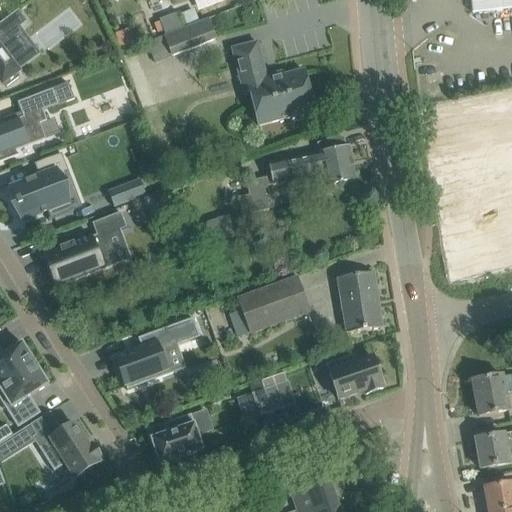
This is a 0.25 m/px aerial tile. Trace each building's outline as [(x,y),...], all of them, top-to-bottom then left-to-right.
[(222,0),(177,0),(188,27),(208,19),(227,12),(222,0)] [(511,0),(471,0),(473,14),(511,10),(511,0)] [(0,82),(2,85),(3,84),(6,88),(19,78),(16,74),(18,73),(10,63),(22,54),(7,35),(24,22),(16,11),(0,23),(0,82)] [(164,36),(182,29),(177,15),(159,22),(164,36)] [(182,29),(164,36),(163,37),(169,53),(214,36),(208,19),(188,27),(182,29)] [(267,81),(257,43),(231,50),(242,89),(248,87),(258,127),(314,112),(303,71),(267,81)] [(0,126),(0,162),(18,156),(16,151),(15,150),(45,139),(40,125),(47,122),(43,112),(74,100),(67,83),(16,103),(20,113),(22,118),(0,126)] [(511,145),(508,126),(487,130),(491,150),(495,171),(495,173),(511,169),(511,145)] [(487,130),(450,137),(454,157),(491,150),(487,130)] [(351,163),(348,148),(346,149),(344,140),(339,136),(317,145),(319,154),(286,161),(290,182),(296,181),(304,179),(324,174),(322,169),(351,163)] [(491,150),(454,157),(458,177),(495,171),(491,150)] [(38,178),(10,189),(22,222),(47,213),(49,219),(48,220),(48,221),(72,212),(72,211),(70,212),(60,187),(68,184),(64,174),(68,172),(61,154),(34,165),(38,178)] [(290,182),(286,161),(268,165),(272,186),(290,182)] [(355,181),(351,163),(322,169),(324,174),(304,179),(296,181),(299,193),(355,181)] [(511,169),(495,173),(498,191),(502,211),(511,209),(511,169)] [(495,171),(458,177),(461,198),(498,191),(495,173),(495,171)] [(249,197),(239,199),(245,216),(269,211),(262,180),(246,183),(249,197)] [(498,191),(461,198),(465,218),(502,211),(498,191)] [(250,233),(242,212),(192,231),(200,253),(250,233)] [(59,250),(45,256),(45,258),(51,273),(56,286),(58,285),(113,264),(103,237),(120,231),(126,229),(120,213),(92,224),(96,236),(74,245),(73,244),(59,249),(59,250)] [(346,335),(382,329),(373,274),(337,280),(346,335)] [(250,335),(308,314),(296,279),(238,300),(250,335)] [(141,348),(113,358),(124,389),(125,388),(126,391),(139,386),(138,386),(153,380),(152,377),(167,372),(160,352),(176,346),(190,341),(191,341),(199,338),(192,319),(137,339),(141,348)] [(0,386),(35,364),(21,343),(3,355),(0,351),(0,386)] [(353,355),(326,365),(338,400),(364,392),(365,395),(383,389),(381,385),(382,385),(372,359),(356,364),(353,355)] [(40,414),(29,397),(48,385),(35,364),(0,386),(0,401),(17,429),(40,414)] [(472,382),(478,417),(509,411),(505,394),(511,392),(511,376),(502,378),(502,376),(472,382)] [(275,386),(263,390),(271,413),(283,409),(275,386)] [(263,390),(251,395),(259,417),(271,413),(263,390)] [(36,437),(56,424),(50,413),(29,426),(36,437)] [(166,434),(150,440),(159,466),(174,461),(188,457),(188,456),(203,451),(191,415),(163,425),(166,434)] [(7,425),(0,428),(0,443),(13,435),(7,425)] [(98,464),(101,462),(91,446),(88,448),(74,425),(38,448),(53,472),(65,465),(75,479),(98,464)] [(511,433),(475,440),(480,470),(509,465),(509,464),(511,463),(511,433)] [(297,511),(310,511),(336,503),(326,474),(325,474),(325,476),(289,488),(297,511)] [(511,484),(484,490),(487,511),(497,511),(511,509),(511,484)] [(339,511),(336,503),(310,511),(339,511)]
